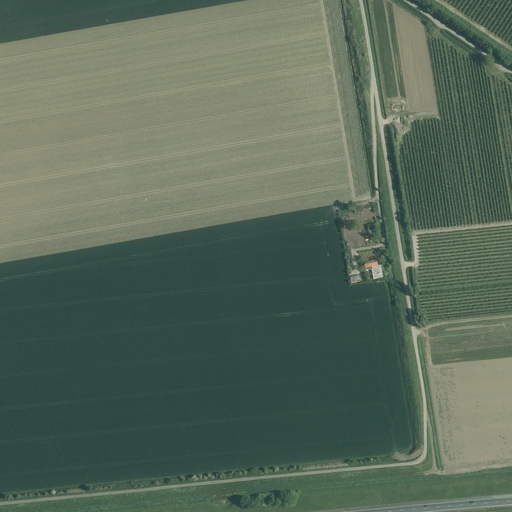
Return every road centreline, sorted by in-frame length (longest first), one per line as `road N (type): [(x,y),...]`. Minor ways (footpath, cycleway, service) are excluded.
road 1 (unclassified): [(0,504),(423,457),(423,390),(360,0)]
road 2 (unclassified): [(511,74),(402,0)]
